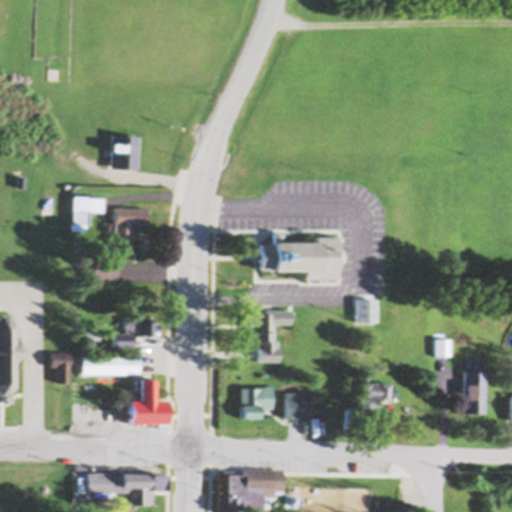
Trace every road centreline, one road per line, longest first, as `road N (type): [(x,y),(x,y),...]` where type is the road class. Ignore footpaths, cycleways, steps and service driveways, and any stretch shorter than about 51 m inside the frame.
road 1 (primary): [(276,0),(212,152),(198,207),(191,511)]
road 2 (residential): [(0,446),(511,453)]
